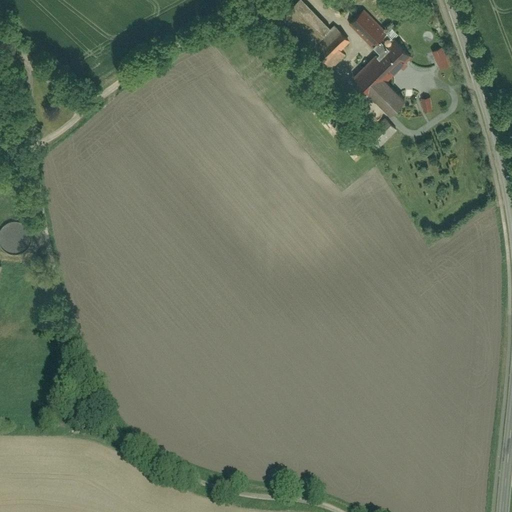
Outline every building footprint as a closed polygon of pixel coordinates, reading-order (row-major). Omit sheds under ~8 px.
[(330,26),(302,0),(298,0),(283,16),(313,44),(330,26)] [(390,111),(404,98),(386,79),(411,55),(364,6),(347,22),(375,51),(353,73),(390,111)] [(350,40),(342,31),(329,43),(318,54),(331,67),(341,57),(345,53),(341,49),(350,40)] [(431,51),(439,68),(449,64),(441,46),(431,51)] [(421,97),(422,110),(431,109),(429,96),(421,97)] [(385,118),(368,134),(380,146),(397,130),(385,118)]
